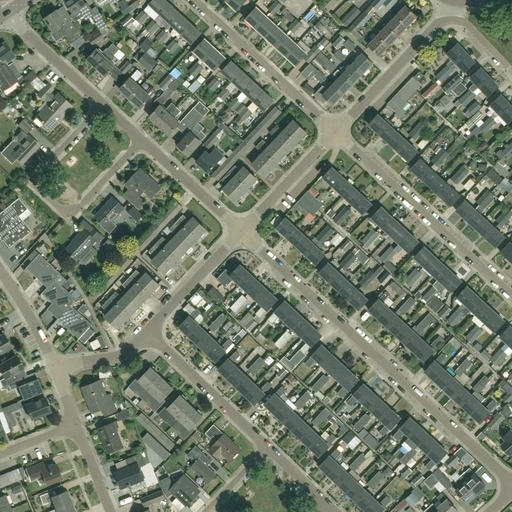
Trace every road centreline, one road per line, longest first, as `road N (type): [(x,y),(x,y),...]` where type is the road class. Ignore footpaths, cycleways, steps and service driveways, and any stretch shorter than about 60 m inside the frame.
road 1 (residential): [(511,481),(241,232)]
road 2 (residential): [(141,140),(70,212),(39,190),(39,171),(102,103)]
road 3 (residential): [(511,296),(334,131)]
road 4 (residential): [(334,131),(191,0)]
road 5 (residential): [(268,448),(148,332)]
road 6 (residential): [(334,131),(435,25),(452,20)]
road 7 (residential): [(241,232),(334,131)]
road 8 (residential): [(148,332),(241,232)]
road 9 (residential): [(241,232),(141,140)]
road 10 (residential): [(102,103),(6,12)]
